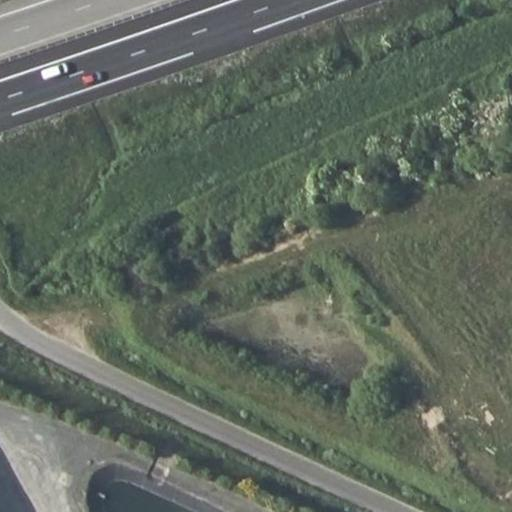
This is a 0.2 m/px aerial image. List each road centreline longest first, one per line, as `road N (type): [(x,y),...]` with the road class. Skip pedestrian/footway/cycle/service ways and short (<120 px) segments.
road 1 (unclassified): [(384,511),(0,328)]
road 2 (motorway): [(0,101),(292,0)]
